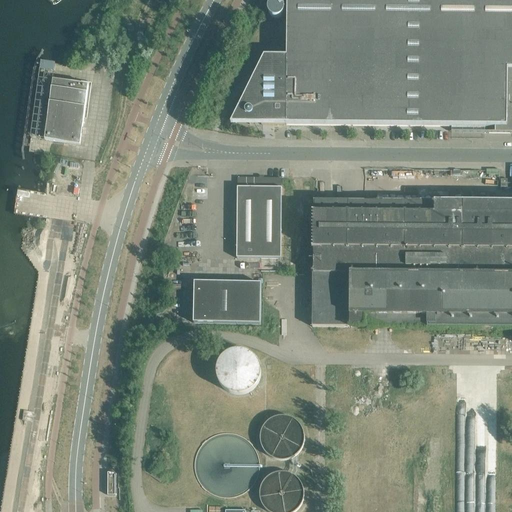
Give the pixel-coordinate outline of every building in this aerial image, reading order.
[(264,57),(231,125),(451,127),(451,133),(511,133),(511,0),(287,0),(287,57),(264,57)] [(268,8),(268,9),(268,10),(268,11),(268,12),(268,13),(269,14),(269,15),(270,16),(271,17),(272,17),(273,18),(274,18),(276,18),(278,18),(279,18),(280,17),(281,17),(282,16),(283,16),(283,15),(284,14),(284,13),(284,12),(285,11),(285,10),(285,8),(284,7),(284,6),(283,5),(283,4),(282,4),(281,3),(280,2),(278,2),(277,1),(276,1),(275,1),(273,2),(272,3),(271,4),(270,4),(269,5),(269,6),(268,7),(268,8)] [(88,86),(67,83),(53,81),(45,140),(80,146),(88,86)] [(238,178),(237,259),(281,259),(281,179),(238,178)] [(511,329),(511,191),(421,191),(421,190),(420,190),(420,203),(320,202),(314,202),(314,201),(314,214),(312,214),(312,250),(313,250),(313,274),(312,274),(312,327),(350,328),(511,329)] [(260,325),(261,284),(195,283),(194,324),(260,325)] [(217,372),(217,373),(217,375),(217,376),(217,377),(217,379),(218,380),(218,381),(219,382),(219,384),(220,385),(221,387),(222,388),(223,389),(224,390),(226,392),(229,393),(230,394),(233,395),(234,395),(235,395),(238,395),(239,395),(242,395),(245,395),(246,394),(249,393),(251,392),(253,390),(254,389),(255,388),(256,387),(257,386),(258,384),(259,381),(260,380),(260,379),(260,377),(261,376),(261,375),(261,373),(261,372),(261,371),(260,369),(260,368),(260,366),(259,365),(259,364),(258,363),(258,362),(257,360),(255,358),(253,356),(252,356),(251,355),(250,354),(247,353),(245,352),(243,352),(242,351),(239,351),(237,351),(235,351),(234,352),(231,352),(229,353),(228,354),(225,356),(224,356),(223,357),(222,358),(221,359),(221,360),(220,362),(219,363),(219,364),(218,365),(218,367),(217,368),(217,369),(217,370),(217,372)] [(116,474),(107,474),(107,495),(116,495),(116,474)]
